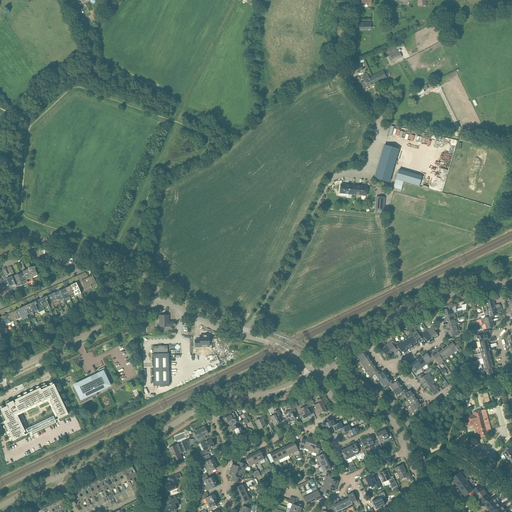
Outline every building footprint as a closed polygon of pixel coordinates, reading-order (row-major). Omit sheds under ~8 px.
[(389,48),(381,52),(384,56),(387,54),(389,57),(388,57),(391,62),(402,56),(401,55),(400,53),(399,51),(398,52),(397,50),(401,48),(401,47),(398,42),(394,45),(389,48)] [(351,66),(353,71),(361,68),(359,63),(351,66)] [(371,77),(374,84),(387,78),(384,71),(371,77)] [(364,89),(374,84),(371,77),(370,78),(368,74),(362,77),(364,81),(361,83),(364,89)] [(414,91),(416,96),(424,92),(422,87),(414,91)] [(397,138),(406,140),(408,134),(399,132),(397,138)] [(398,149),(384,145),(374,178),(388,182),(394,164),(396,164),(397,160),(395,160),(398,149)] [(339,193),(353,194),(354,185),(340,184),(339,193)] [(367,187),(354,185),(353,194),(366,196),(367,187)] [(384,198),(376,197),(375,210),(383,210),(384,198)] [(24,260),(28,269),(32,278),(37,275),(37,276),(38,276),(34,266),(33,266),(34,267),(31,268),(27,259),(24,260)] [(19,263),(23,272),(28,283),(33,280),(32,278),(28,269),(26,270),(22,261),(19,263)] [(13,265),(17,274),(22,285),(28,283),(23,272),(20,273),(16,264),(13,265)] [(8,268),(10,274),(17,288),(22,285),(17,274),(15,275),(11,266),(8,268)] [(2,270),(6,279),(11,290),(17,288),(10,274),(8,275),(5,269),(2,270)] [(98,286),(92,274),(90,275),(92,274),(92,276),(87,278),(85,272),(80,274),(87,289),(91,287),(92,289),(98,286)] [(80,292),(87,289),(80,274),(76,277),(74,278),(76,283),(80,292)] [(0,294),(0,295),(11,290),(6,279),(3,281),(1,278),(0,278),(0,294)] [(81,294),(80,292),(76,283),(74,284),(72,280),(69,281),(71,286),(74,294),(75,296),(81,294)] [(69,296),(74,294),(71,286),(68,287),(66,282),(63,284),(65,288),(69,296)] [(70,299),(69,296),(65,288),(63,289),(61,285),(58,286),(59,288),(64,299),(65,301),(70,299)] [(58,302),(64,299),(59,288),(56,290),(55,287),(52,289),(53,291),(58,302)] [(47,291),(53,304),(58,302),(53,291),(51,293),(50,290),(47,291)] [(41,301),(44,308),(49,305),(47,299),(48,299),(47,296),(46,296),(44,298),(42,293),(39,294),(42,301),(41,301)] [(35,304),(38,310),(39,312),(45,310),(44,308),(41,301),(42,301),(39,294),(39,295),(41,299),(39,300),(37,296),(34,297),(37,303),(35,304)] [(30,306),(33,313),(38,310),(35,304),(37,303),(34,297),(35,301),(33,302),(31,298),(29,299),(31,306),(30,306)] [(481,304),(482,307),(494,303),(493,304),(492,301),(493,300),(493,298),(483,300),(484,304),(481,304)] [(24,309),(27,315),(33,313),(30,306),(31,306),(29,299),(28,300),(30,304),(28,305),(26,301),(23,302),(26,308),(24,309)] [(19,311),(22,317),(22,319),(28,316),(27,315),(24,309),(26,308),(23,302),(25,306),(22,307),(20,303),(17,304),(20,311),(19,311)] [(443,316),(446,316),(454,313),(457,313),(456,307),(457,307),(456,303),(446,306),(447,309),(444,310),(445,312),(442,312),(443,316)] [(483,312),(496,309),(495,309),(501,307),(500,304),(495,305),(494,303),(482,307),(482,309),(481,310),(482,312),(483,312)] [(13,314),(16,320),(22,317),(19,311),(20,311),(17,304),(19,309),(17,310),(15,306),(12,307),(15,313),(13,314)] [(14,323),(17,322),(16,320),(13,314),(15,313),(12,307),(13,310),(10,311),(9,308),(7,309),(9,315),(8,316),(11,322),(13,321),(14,323)] [(2,318),(5,325),(11,322),(8,316),(9,315),(7,309),(6,309),(8,314),(6,315),(4,311),(1,312),(4,318),(2,318)] [(488,317),(496,315),(495,312),(496,311),(496,309),(483,312),(484,315),(481,316),(481,319),(480,319),(488,317)] [(456,319),(454,313),(446,316),(447,319),(444,320),(445,322),(447,322),(456,319)] [(481,325),(485,324),(492,322),(492,319),(493,318),(493,316),(496,315),(488,317),(480,319),(481,325)] [(159,316),(159,327),(166,327),(166,330),(173,330),(173,321),(169,322),(169,316),(164,316),(159,316)] [(458,325),(456,319),(447,322),(448,325),(446,325),(447,328),(449,327),(458,325)] [(434,325),(427,330),(432,338),(434,337),(435,339),(438,337),(435,332),(438,330),(434,325)] [(458,325),(449,327),(450,331),(448,332),(449,337),(458,335),(457,332),(460,331),(458,325)] [(427,330),(419,335),(423,340),(425,339),(427,341),(430,339),(431,341),(433,340),(432,338),(427,330)] [(419,335),(416,331),(411,334),(416,342),(419,340),(420,342),(423,340),(419,335)] [(479,341),(479,342),(489,339),(488,336),(489,335),(489,333),(478,336),(477,335),(476,336),(477,338),(480,338),(481,341),(479,341)] [(411,334),(406,338),(411,345),(414,343),(415,345),(418,344),(416,342),(411,334)] [(209,336),(204,336),(200,336),(200,340),(195,340),(195,347),(209,347),(209,336)] [(495,337),(489,339),(479,342),(481,347),(488,345),(488,343),(496,341),(495,337)] [(406,338),(401,341),(406,349),(409,347),(410,349),(413,347),(411,345),(406,338)] [(402,352),(400,350),(396,344),(394,346),(391,341),(386,345),(391,352),(393,351),(395,353),(399,349),(401,352),(402,352)] [(401,341),(396,344),(400,350),(402,352),(404,350),(405,352),(408,351),(406,349),(401,341)] [(446,344),(447,346),(452,354),(460,349),(457,344),(454,345),(452,343),(449,345),(448,343),(446,344)] [(122,381),(136,376),(123,344),(105,352),(106,355),(110,353),(122,381)] [(153,386),(169,386),(169,353),(168,353),(168,345),(153,346),(153,354),(153,386)] [(391,352),(386,345),(378,350),(381,355),(384,353),(386,356),(388,354),(390,356),(392,355),(391,352)] [(480,353),(489,351),(490,351),(489,348),(491,348),(490,345),(488,345),(481,347),(479,348),(480,353)] [(441,348),(442,350),(447,357),(452,354),(447,346),(445,348),(443,346),(441,348)] [(436,351),(437,353),(443,360),(447,357),(442,350),(440,351),(438,349),(436,351)] [(360,362),(368,357),(370,356),(367,352),(365,354),(364,352),(362,354),(360,351),(355,354),(360,362)] [(422,357),(427,364),(434,359),(431,354),(428,356),(427,353),(424,355),(422,353),(420,355),(422,357)] [(433,353),(431,354),(434,359),(439,365),(444,362),(443,360),(437,353),(435,355),(433,353)] [(369,360),(368,357),(360,362),(363,367),(371,362),(373,361),(371,358),(369,360)] [(415,358),(417,360),(422,368),(427,364),(422,357),(419,359),(418,357),(415,358)] [(422,368),(417,360),(414,362),(413,360),(410,362),(413,366),(411,368),(414,373),(422,368)] [(371,362),(363,367),(367,372),(374,367),(376,366),(375,363),(373,365),(371,362)] [(493,367),(492,362),(484,364),(481,365),(482,369),(479,369),(479,371),(480,371),(493,367)] [(75,387),(72,388),(80,404),(91,399),(91,398),(97,395),(96,392),(110,385),(105,375),(107,374),(104,367),(98,370),(99,373),(96,375),(96,376),(94,377),(94,376),(93,376),(93,377),(92,377),(92,378),(91,377),(75,385),(75,387)] [(374,367),(367,372),(370,377),(375,374),(380,371),(378,368),(376,370),(374,367)] [(493,367),(480,371),(481,374),(485,373),(485,376),(493,373),(491,368),(493,367)] [(384,371),(381,373),(380,371),(375,374),(380,382),(387,376),(389,375),(387,372),(385,373),(384,371)] [(432,378),(428,373),(426,374),(424,376),(422,373),(417,377),(421,383),(423,381),(424,383),(432,378)] [(387,376),(380,382),(383,386),(388,383),(389,386),(394,382),(391,378),(389,379),(387,376)] [(432,378),(424,383),(422,384),(424,386),(426,385),(427,388),(435,383),(432,378)] [(400,381),(398,382),(397,381),(394,382),(389,386),(393,391),(400,386),(402,385),(400,381)] [(435,383),(427,388),(425,389),(427,391),(429,390),(433,396),(439,392),(440,392),(442,390),(441,387),(439,388),(435,383)] [(7,406),(0,409),(6,421),(4,422),(13,441),(25,435),(16,416),(15,416),(14,415),(50,398),(50,399),(49,400),(58,419),(68,414),(54,384),(47,387),(46,385),(15,400),(15,401),(13,402),(13,401),(6,404),(7,406)] [(401,393),(402,395),(407,392),(404,387),(402,389),(400,386),(393,391),(396,396),(401,393)] [(407,392),(402,395),(406,401),(413,395),(415,394),(414,392),(412,393),(410,390),(407,392)] [(490,403),(487,392),(481,394),(484,405),(490,403)] [(413,395),(406,401),(409,406),(417,400),(419,399),(417,397),(415,398),(413,395)] [(323,398),(318,401),(319,404),(314,406),(318,414),(323,412),(326,411),(323,405),(326,403),(323,398)] [(422,408),(420,405),(422,404),(421,402),(419,403),(417,400),(409,406),(414,413),(422,408)] [(310,407),(308,402),(304,404),(305,407),(300,410),(304,418),(311,415),(308,408),(310,407)] [(289,411),(284,414),(289,422),(296,419),(293,413),(295,411),(293,406),(287,409),(289,411)] [(479,438),(492,435),(485,409),(472,413),(473,415),(466,416),(468,425),(475,423),(479,438)] [(278,416),(281,415),(278,410),(273,412),(274,415),(270,417),(274,426),(281,423),(278,416)] [(228,416),(227,413),(222,416),(225,423),(227,422),(234,418),(232,414),(228,416)] [(263,420),(266,419),(263,413),(258,416),(259,419),(255,421),(259,429),(262,428),(266,426),(263,420)] [(29,428),(26,429),(28,433),(31,432),(32,434),(56,422),(55,421),(53,417),(53,416),(29,428)] [(237,417),(234,418),(227,422),(230,426),(237,423),(239,422),(237,417)] [(332,426),(335,425),(333,420),(324,424),(327,429),(332,426)] [(335,425),(332,426),(335,431),(340,429),(343,427),(340,422),(335,425)] [(230,432),(232,431),(239,428),(237,423),(230,426),(227,427),(230,432)] [(343,427),(340,429),(343,434),(348,431),(351,430),(348,425),(343,427)] [(195,444),(202,440),(201,438),(208,434),(205,426),(194,431),(197,438),(193,440),(195,444)] [(244,431),(243,431),(241,427),(239,428),(232,431),(235,438),(245,434),(244,431)] [(351,430),(348,431),(350,436),(359,432),(356,427),(351,430)] [(385,429),(380,432),(385,441),(389,439),(391,442),(394,441),(391,434),(388,436),(385,429)] [(7,431),(0,433),(0,441),(5,459),(32,452),(29,443),(11,447),(7,431)] [(376,442),(379,448),(382,447),(380,443),(385,441),(380,432),(375,434),(378,440),(376,442)] [(307,440),(303,449),(313,452),(317,444),(318,439),(314,438),(312,442),(311,442),(312,437),(308,436),(306,440),(307,440)] [(365,439),(368,445),(370,448),(375,446),(376,450),(379,448),(376,442),(373,443),(370,437),(365,439)] [(299,448),(303,449),(307,440),(306,440),(302,438),(300,443),(298,443),(299,448)] [(185,452),(190,450),(190,446),(189,439),(181,442),(185,452)] [(202,456),(203,455),(208,453),(207,450),(214,446),(211,439),(199,445),(201,449),(203,448),(204,450),(200,452),(202,456)] [(364,448),(361,449),(364,455),(367,454),(365,451),(370,448),(368,445),(365,439),(360,441),(364,448)] [(294,442),(289,445),(293,453),(299,450),(298,448),(299,448),(298,443),(295,444),(294,442)] [(183,452),(179,443),(168,448),(174,462),(182,459),(180,454),(183,452)] [(319,450),(321,445),(317,444),(313,452),(317,454),(321,451),(319,450)] [(366,458),(364,455),(361,449),(358,450),(355,444),(350,446),(355,455),(356,458),(361,456),(362,459),(363,459),(366,458)] [(289,445),(285,447),(289,455),(293,453),(289,445)] [(510,445),(506,448),(505,449),(507,451),(503,454),(506,459),(511,454),(511,448),(510,445)] [(346,448),(350,458),(355,455),(350,446),(346,448)] [(285,447),(280,449),(284,458),(289,455),(285,447)] [(350,458),(346,448),(341,451),(344,457),(342,458),(345,465),(348,463),(346,460),(350,458)] [(280,449),(275,452),(279,460),(284,458),(280,449)] [(260,451),(256,453),(260,461),(264,459),(260,451)] [(325,453),(323,454),(321,451),(317,454),(318,456),(316,457),(319,462),(327,458),(325,453)] [(279,460),(275,452),(270,454),(274,463),(279,460)] [(164,463),(168,462),(164,453),(158,455),(159,458),(154,460),(158,470),(166,467),(164,463)] [(256,453),(250,455),(255,464),(260,461),(256,453)] [(206,467),(215,463),(213,458),(211,459),(208,454),(201,458),(202,460),(199,462),(201,467),(205,465),(206,467)] [(243,461),(247,465),(249,464),(250,466),(255,464),(250,455),(245,458),(246,460),(243,461)] [(329,463),(327,458),(319,462),(321,467),(329,463)] [(236,466),(245,469),(246,469),(247,465),(243,461),(242,463),(238,461),(236,466)] [(215,463),(206,467),(204,468),(206,473),(218,467),(215,463)] [(326,471),(330,469),(332,468),(329,463),(321,467),(323,472),(326,471)] [(228,474),(233,476),(242,479),(243,479),(241,478),(245,469),(236,466),(232,464),(230,469),(235,470),(234,472),(230,470),(228,474)] [(412,478),(409,472),(407,474),(403,464),(395,468),(397,473),(400,480),(406,477),(407,480),(412,478)] [(127,465),(125,466),(126,468),(128,473),(129,475),(127,477),(126,477),(128,482),(131,481),(132,481),(133,482),(133,484),(134,486),(132,486),(131,487),(133,491),(136,489),(138,494),(139,494),(139,493),(139,489),(133,478),(137,476),(135,472),(132,474),(131,471),(134,470),(131,465),(128,467),(127,465)] [(122,468),(119,469),(120,471),(123,475),(124,478),(121,479),(120,480),(123,485),(125,483),(127,484),(128,485),(126,489),(125,490),(127,494),(131,492),(133,496),(135,495),(133,491),(131,487),(128,482),(126,477),(127,477),(126,474),(128,473),(126,468),(122,469),(122,468)] [(379,473),(383,482),(388,480),(390,485),(395,482),(392,476),(389,477),(386,470),(379,473)] [(116,471),(114,472),(114,473),(117,478),(118,481),(115,482),(115,483),(117,488),(120,486),(121,487),(122,488),(121,490),(122,491),(120,493),(121,496),(125,495),(127,499),(129,498),(127,494),(125,490),(123,485),(120,480),(121,479),(120,477),(123,475),(120,471),(117,472),(116,471)] [(331,474),(331,472),(327,473),(325,477),(326,477),(334,480),(336,475),(331,474)] [(460,473),(459,474),(452,478),(456,483),(468,474),(467,472),(462,476),(460,473)] [(110,474),(108,475),(110,479),(113,484),(110,485),(109,485),(111,490),(114,489),(116,489),(116,491),(116,492),(117,494),(114,496),(116,499),(120,497),(122,502),(124,501),(121,496),(120,493),(117,488),(115,483),(115,482),(114,480),(117,478),(114,473),(111,475),(110,474)] [(181,477),(180,473),(169,478),(171,482),(163,485),(166,492),(177,488),(175,485),(178,484),(177,479),(181,477)] [(104,474),(101,476),(102,477),(106,484),(102,486),(105,491),(107,490),(109,490),(110,492),(109,493),(110,495),(107,496),(109,500),(113,498),(115,503),(117,502),(116,499),(114,496),(111,490),(109,485),(110,485),(108,480),(110,479),(108,475),(108,474),(104,476),(104,474)] [(468,474),(456,483),(459,487),(467,482),(465,479),(469,475),(468,474)] [(372,475),(365,478),(370,490),(375,487),(376,489),(381,487),(378,481),(375,482),(372,475)] [(207,479),(206,476),(199,480),(200,482),(204,481),(206,485),(216,481),(215,479),(216,479),(216,478),(215,477),(214,476),(214,477),(213,476),(207,479)] [(242,479),(233,476),(231,480),(236,482),(235,484),(241,483),(242,479)] [(102,486),(106,484),(102,477),(99,479),(98,477),(96,478),(96,480),(99,485),(100,487),(98,489),(97,489),(103,503),(107,501),(109,506),(111,505),(109,500),(107,496),(105,491),(102,486)] [(338,481),(334,480),(326,477),(324,482),(332,485),(332,484),(337,486),(338,481)] [(96,486),(99,485),(96,480),(93,481),(92,480),(90,481),(91,483),(93,487),(95,490),(92,491),(91,492),(98,506),(99,505),(101,508),(104,506),(102,504),(103,503),(97,489),(98,489),(96,486)] [(204,486),(206,491),(218,485),(216,481),(206,485),(204,486)] [(459,487),(462,492),(475,483),(473,481),(469,484),(467,482),(459,487)] [(324,482),(323,487),(330,490),(335,491),(336,487),(332,486),(332,485),(324,482)] [(91,489),(93,487),(91,483),(87,484),(87,483),(84,484),(85,485),(88,490),(89,493),(86,494),(85,495),(92,509),(94,508),(95,510),(98,509),(97,506),(98,506),(91,492),(92,491),(91,489)] [(235,488),(237,493),(246,489),(244,484),(242,485),(241,483),(235,484),(237,487),(235,488)] [(475,483),(462,492),(465,496),(473,491),(473,490),(471,488),(476,484),(475,483)] [(85,492),(88,490),(85,485),(82,487),(81,486),(79,487),(79,488),(82,493),(83,496),(81,497),(80,498),(86,511),(88,511),(91,511),(92,511),(91,509),(92,509),(85,495),(86,494),(85,492)] [(473,491),(475,495),(483,489),(480,485),(473,490),(473,491)] [(329,494),(330,490),(323,487),(321,486),(320,491),(323,495),(324,492),(329,494)] [(74,491),(70,493),(72,498),(76,505),(79,504),(81,504),(81,506),(81,507),(82,509),(79,510),(79,511),(85,511),(86,511),(80,498),(81,497),(79,494),(82,493),(79,488),(76,490),(76,489),(73,490),(74,491)] [(240,498),(248,494),(246,489),(237,493),(240,498)] [(316,500),(321,498),(320,496),(323,495),(320,491),(318,492),(317,489),(312,492),(316,500)] [(475,495),(479,499),(491,490),(490,489),(486,492),(483,489),(475,495)] [(482,504),(490,498),(488,495),(493,492),(491,490),(479,499),(482,504)] [(311,503),(316,500),(312,492),(307,494),(311,503)] [(380,507),(385,505),(382,499),(386,497),(383,492),(377,495),(378,498),(372,501),(376,509),(379,508),(380,507)] [(347,495),(353,506),(352,503),(357,501),(353,493),(347,495)] [(206,494),(199,498),(201,500),(204,499),(206,503),(216,499),(214,494),(207,497),(206,494)] [(244,502),(245,503),(248,505),(249,501),(248,500),(251,498),(248,494),(240,498),(242,503),(244,502)] [(306,505),(311,503),(307,494),(302,497),(306,505)] [(353,506),(347,495),(348,498),(344,500),(348,509),(353,506)] [(497,495),(489,501),(485,504),(488,508),(497,502),(495,499),(499,497),(497,495)] [(59,498),(57,499),(57,500),(61,508),(58,509),(59,511),(65,511),(65,510),(69,509),(67,506),(67,505),(64,506),(63,504),(66,502),(63,497),(60,499),(59,498)] [(172,504),(167,505),(168,507),(164,508),(165,511),(176,511),(176,510),(177,510),(176,506),(179,505),(177,498),(170,500),(172,504)] [(218,503),(216,499),(206,503),(203,505),(205,510),(218,503)] [(491,511),(492,511),(493,511),(500,506),(498,504),(502,501),(501,499),(497,502),(488,508),(491,511)] [(54,500),(51,502),(52,503),(54,508),(56,510),(53,511),(52,511),(59,511),(58,509),(61,508),(57,500),(54,502),(54,500)] [(292,504),(290,509),(298,511),(300,511),(302,507),(295,505),(296,502),(294,502),(289,500),(288,503),(292,504)] [(348,509),(344,500),(338,503),(342,511),(348,509)] [(493,511),(501,511),(505,510),(503,507),(507,504),(505,502),(500,506),(493,511)] [(48,503),(45,504),(46,506),(49,511),(52,511),(53,511),(52,509),(54,508),(52,503),(49,505),(48,503)] [(248,505),(245,503),(244,506),(242,506),(241,510),(240,510),(239,511),(240,511),(253,511),(254,510),(257,507),(255,504),(253,506),(248,505)] [(340,511),(342,511),(338,503),(333,505),(334,506),(327,510),(326,511),(340,511)]
